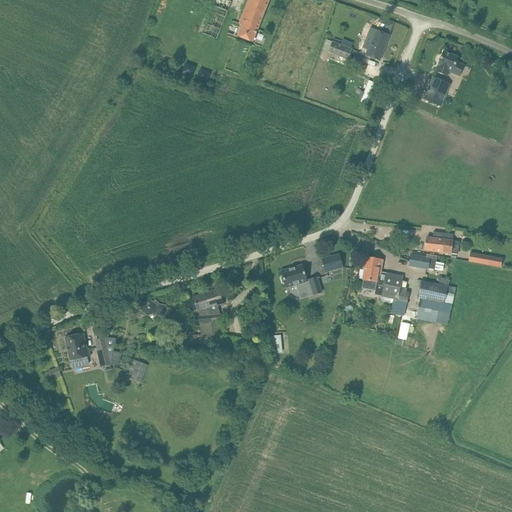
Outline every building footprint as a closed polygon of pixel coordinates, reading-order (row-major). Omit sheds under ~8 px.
[(213,0),(214,0),(202,34),(218,39),(231,2),(225,0),(213,0)] [(241,26),(237,36),(252,42),(268,0),(248,0),(239,25),(241,26)] [(389,35),(375,30),(365,56),(379,61),(389,35)] [(328,51),(328,52),(348,59),(352,49),(332,42),(331,44),(326,42),(324,50),(328,51)] [(458,58),(457,58),(456,56),(453,55),(451,55),(443,52),(435,72),(447,77),(450,69),(453,70),(452,73),(459,76),(464,66),(456,63),(458,58)] [(194,78),(210,82),(213,72),(197,68),(194,78)] [(448,88),(450,84),(433,77),(424,99),(441,106),(445,96),(453,100),(457,91),(448,88)] [(425,250),(456,254),(458,241),(452,241),(453,235),(433,232),(432,238),(426,238),(425,250)] [(470,253),(468,262),(491,266),(493,257),(470,253)] [(322,259),(326,273),(343,268),(339,254),(322,259)] [(430,255),(429,258),(411,254),(409,266),(427,269),(434,270),(437,256),(430,255)] [(386,273),(380,272),(382,260),(366,257),(363,280),(364,280),(363,287),(375,289),(376,284),(384,286),(382,296),(397,300),(402,276),(386,273)] [(285,284),(286,288),(296,285),(298,291),(305,289),(307,294),(312,292),(313,295),(321,293),(317,278),(309,280),(307,281),(302,265),(281,271),(282,276),(281,278),(282,282),(285,284)] [(438,283),(448,285),(450,280),(440,277),(438,283)] [(444,303),(447,286),(420,281),(417,298),(444,303)] [(210,308),(214,345),(241,348),(250,352),(254,343),(244,339),(223,336),(222,322),(220,322),(220,315),(217,305),(223,304),(218,289),(206,293),(210,308)] [(193,297),(198,311),(196,315),(199,323),(201,324),(202,337),(177,339),(177,342),(214,345),(210,308),(206,293),(193,297)] [(156,305),(150,300),(142,302),(140,310),(147,315),(156,312),(157,315),(163,316),(167,312),(165,306),(159,304),(155,307),(156,305)] [(70,361),(90,357),(88,348),(87,349),(83,334),(65,338),(70,361)] [(272,337),(276,349),(285,347),(281,334),(272,337)] [(104,345),(99,346),(99,347),(104,367),(106,367),(111,366),(111,364),(113,351),(114,346),(116,340),(108,339),(103,338),(104,345)] [(113,351),(111,364),(118,365),(120,352),(113,351)] [(142,382),(150,365),(133,358),(126,376),(142,382)] [(51,369),(53,378),(63,376),(61,367),(51,369)]
